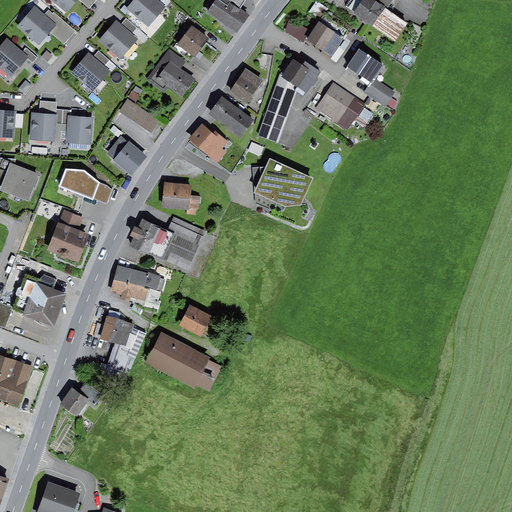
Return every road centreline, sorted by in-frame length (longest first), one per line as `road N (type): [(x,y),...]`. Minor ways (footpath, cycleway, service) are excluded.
road 1 (secondary): [(262,21),(150,176),(101,268),(67,357)]
road 2 (residential): [(5,103),(27,102),(115,0)]
road 3 (unknown): [(92,292),(202,342)]
